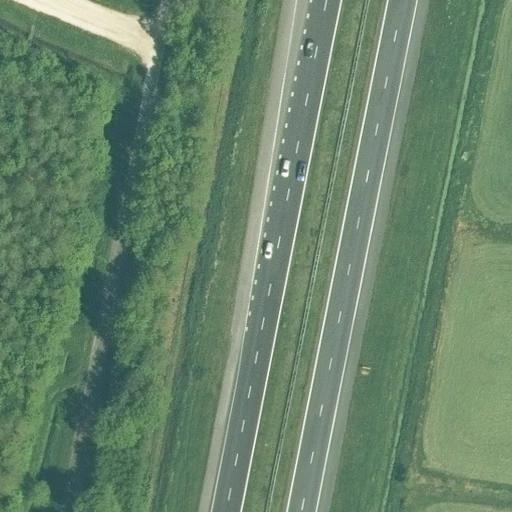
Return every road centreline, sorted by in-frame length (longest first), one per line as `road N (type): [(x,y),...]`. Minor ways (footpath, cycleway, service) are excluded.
road 1 (unclassified): [(64,511),(170,0)]
road 2 (motorway): [(302,511),(403,0)]
road 3 (motorway): [(326,0),(225,511)]
road 4 (track): [(161,44),(47,0)]
